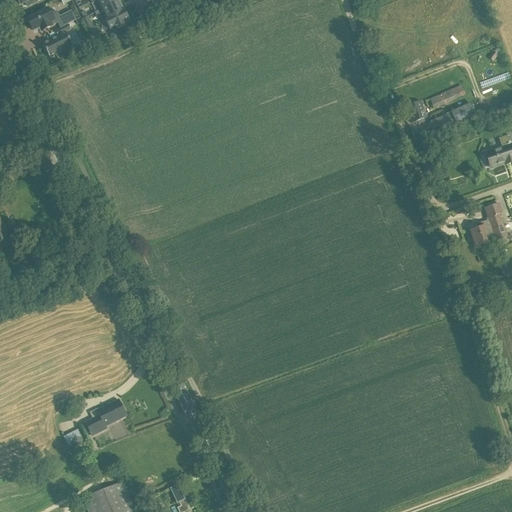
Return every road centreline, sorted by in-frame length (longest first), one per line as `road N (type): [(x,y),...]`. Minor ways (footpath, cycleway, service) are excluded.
road 1 (secondary): [(241,511),(0,34)]
road 2 (track): [(511,453),(405,143),(343,0)]
road 3 (track): [(252,0),(28,90)]
